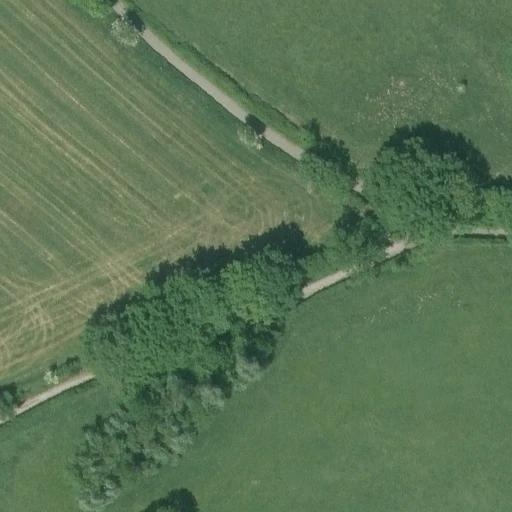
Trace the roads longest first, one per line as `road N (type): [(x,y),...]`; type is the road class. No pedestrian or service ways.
road 1 (track): [(0,416),(435,227)]
road 2 (track): [(107,0),(264,132),(435,227)]
